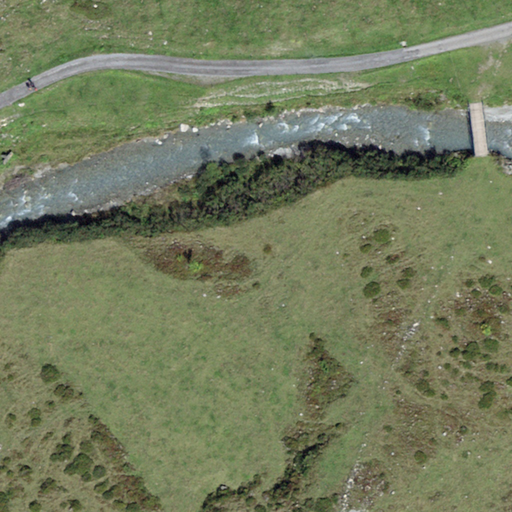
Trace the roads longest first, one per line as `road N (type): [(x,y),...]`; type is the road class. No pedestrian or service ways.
road 1 (track): [(0,100),(87,62),(334,65),(511,27)]
road 2 (track): [(497,31),(473,100),(479,160)]
